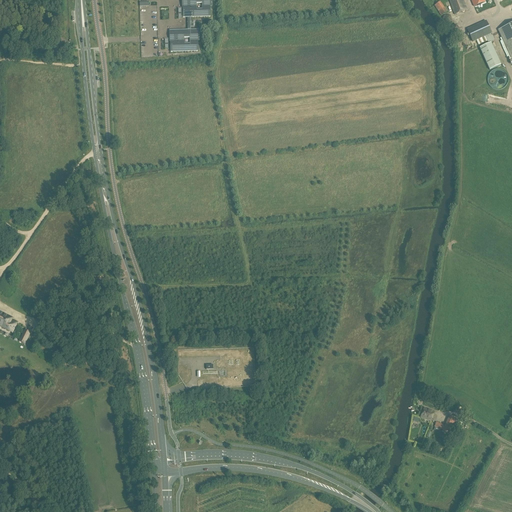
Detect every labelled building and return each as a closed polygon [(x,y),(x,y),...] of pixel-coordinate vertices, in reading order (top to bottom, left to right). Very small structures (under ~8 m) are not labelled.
[(185,0),(185,4),(182,4),(182,8),(183,8),(183,18),(187,18),(190,18),(210,18),(210,7),(212,7),(212,0),(185,0)] [(465,6),(462,0),(448,0),(451,6),(455,15),(467,10),(465,6)] [(440,2),(434,6),(441,16),(447,12),(440,2)] [(444,16),(442,22),(447,26),(452,22),(450,16),(444,16)] [(191,30),(191,28),(194,28),(193,21),(190,21),(190,18),(187,18),(188,30),(173,31),(173,39),(170,39),(170,42),(171,53),(198,52),(198,42),(200,41),(200,30),(191,30)] [(485,37),(492,34),(486,21),(467,30),(473,42),(476,41),(479,45),(487,42),(485,37)] [(511,24),(498,31),(511,61),(511,24)] [(460,30),(456,25),(448,31),(452,35),(455,33),(455,34),(460,30)] [(490,71),(501,65),(491,43),(480,48),(490,71)] [(0,328),(10,333),(11,332),(12,333),(17,324),(12,321),(13,320),(4,316),(0,323),(0,328)] [(435,412),(424,408),(423,411),(422,411),(421,413),(422,414),(420,417),(431,422),(435,412)] [(434,427),(433,430),(439,432),(440,429),(442,425),(436,422),(434,427)] [(446,425),(442,433),(449,436),(453,428),(446,425)]
